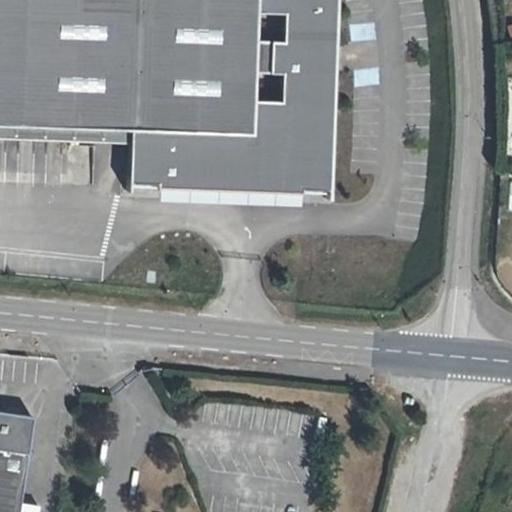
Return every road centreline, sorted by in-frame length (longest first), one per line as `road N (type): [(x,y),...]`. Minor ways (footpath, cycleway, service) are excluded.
road 1 (unclassified): [(0,312),(451,354)]
road 2 (residential): [(460,0),(468,162),(451,354)]
road 3 (residential): [(412,511),(451,354)]
